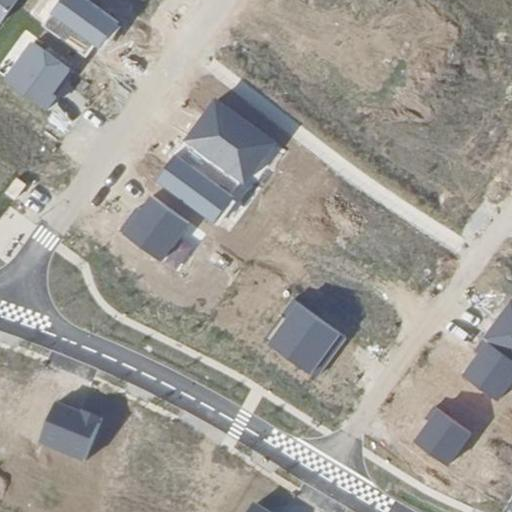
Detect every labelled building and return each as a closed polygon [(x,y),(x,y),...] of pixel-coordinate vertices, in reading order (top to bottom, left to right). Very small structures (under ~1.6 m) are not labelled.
[(0,0),(0,11),(8,0),(0,0)] [(0,77),(41,107),(51,93),(46,90),(64,66),(28,40),(0,77)] [(68,69),(64,66),(46,90),(51,93),(68,69)] [(511,297),(511,261),(496,288),(511,297)] [(511,308),(483,292),(461,332),(511,360),(511,308)] [(410,456),(392,448),(387,458),(437,481),(446,462),(414,447),(410,456)]
